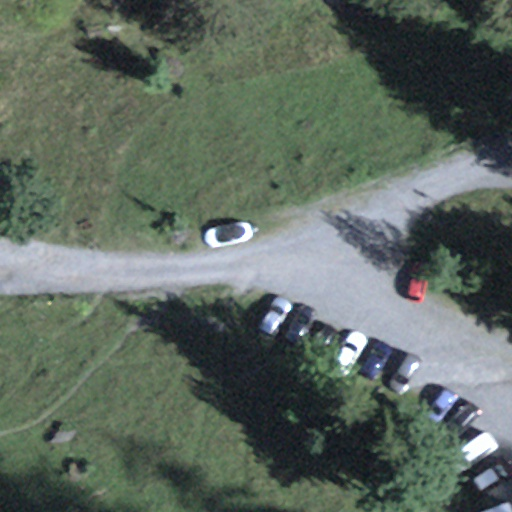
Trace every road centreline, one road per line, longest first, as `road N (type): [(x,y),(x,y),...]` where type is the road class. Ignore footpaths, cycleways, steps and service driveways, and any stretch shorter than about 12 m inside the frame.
road 1 (track): [(492,166),(272,253),(136,271),(0,266)]
road 2 (track): [(310,241),(351,302),(506,402),(495,437),(511,495)]
